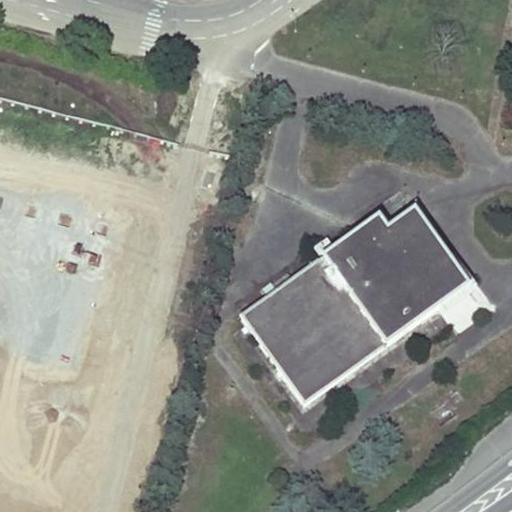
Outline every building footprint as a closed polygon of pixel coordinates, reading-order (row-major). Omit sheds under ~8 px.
[(249,236),(281,99),(0,22),(0,511),(169,511),(209,350),(249,236)] [(278,294),(241,321),(304,408),(440,310),(431,298),(458,278),(413,216),(386,236),(377,223),(335,254),(322,263),(293,283),(287,275),(272,286),(278,294)] [(335,254),(326,242),(314,251),(322,263),(335,254)] [(440,310),(467,291),(458,278),(431,298),(440,310)] [(278,294),(272,286),(271,284),(261,291),(268,301),(278,294)]
